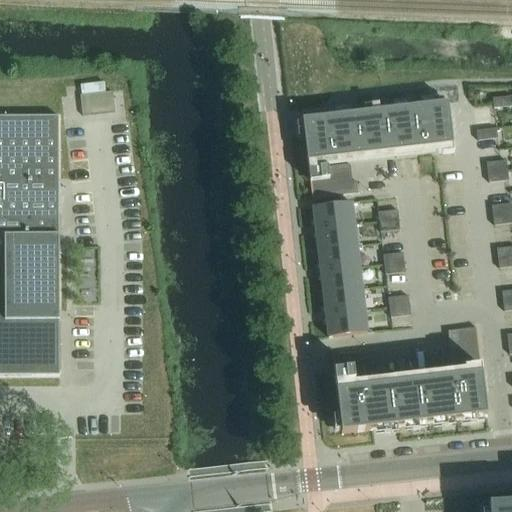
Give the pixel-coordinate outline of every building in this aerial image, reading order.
[(115,114),(112,93),(80,97),(82,117),(115,114)] [(511,98),(492,101),(493,110),(511,107),(511,102),(511,100),(511,98)] [(334,117),(302,121),(308,171),(310,184),(322,182),(320,170),(328,169),(327,161),(441,147),(442,156),(454,154),(448,104),(359,115),(334,117)] [(0,378),(58,378),(57,177),(57,120),(0,119),(0,378)] [(496,130),(476,133),(478,142),(498,140),(496,132),(496,130)] [(506,162),(486,165),(488,175),(507,172),(506,162)] [(350,166),(343,167),(344,180),(352,179),(350,166)] [(343,167),(335,168),(337,180),(344,180),(343,167)] [(335,168),(328,169),(329,181),(337,180),(335,168)] [(328,169),(320,170),(322,182),(329,181),(328,169)] [(507,172),(488,175),(489,185),(509,182),(507,172)] [(356,183),(348,184),(350,196),(357,195),(356,183)] [(348,184),(341,185),(342,197),(350,196),(348,184)] [(333,185),(326,186),(327,198),(335,198),(333,185)] [(341,185),(333,185),(335,198),(342,197),(341,185)] [(326,186),(318,187),(320,199),(327,198),(326,186)] [(318,187),(311,188),(312,200),(320,199),(318,187)] [(352,205),(313,209),(315,232),(354,227),(352,205)] [(511,210),(511,205),(492,208),(493,217),(511,215),(511,210)] [(398,212),(378,214),(379,224),(399,222),(398,212)] [(511,215),(493,217),(494,227),(511,225),(511,215)] [(399,222),(379,224),(380,234),(400,232),(399,222)] [(354,227),(315,232),(318,253),(357,248),(354,227)] [(357,248),(318,253),(321,274),(359,270),(357,248)] [(511,248),(497,251),(498,261),(511,258),(511,248)] [(403,255),(383,257),(384,267),(404,265),(403,255)] [(511,258),(498,261),(499,270),(511,268),(511,258)] [(404,265),(384,267),(385,277),(405,274),(404,265)] [(359,270),(321,274),(323,296),(362,291),(359,270)] [(362,291),(323,296),(326,317),(364,313),(362,291)] [(511,292),(502,293),(503,303),(511,302),(511,292)] [(408,298),(388,300),(389,310),(409,307),(408,298)] [(511,302),(503,303),(504,313),(511,312),(511,302)] [(409,307),(389,310),(391,319),(410,317),(409,307)] [(364,313),(326,317),(328,340),(367,335),(364,313)] [(476,329),(464,331),(465,339),(477,337),(476,329)] [(464,331),(460,332),(460,339),(461,347),(462,355),(463,363),(464,371),(469,370),(468,362),(467,355),(466,347),(465,339),(464,331)] [(460,332),(448,333),(449,341),(460,339),(460,332)] [(477,337),(465,339),(466,347),(478,345),(477,337)] [(460,339),(449,341),(450,349),(461,347),(460,339)] [(478,345),(466,347),(467,355),(479,353),(478,345)] [(461,347),(450,349),(450,356),(462,355),(461,347)] [(378,351),(370,352),(371,364),(379,363),(378,351)] [(370,352),(362,353),(364,365),(371,364),(370,352)] [(362,353),(355,354),(356,366),(364,365),(362,353)] [(479,353),(467,355),(468,362),(480,361),(479,353)] [(355,354),(347,355),(349,367),(356,366),(355,354)] [(347,355),(340,356),(341,368),(349,367),(347,355)] [(462,355),(450,356),(451,364),(463,363),(462,355)] [(333,356),(332,357),(333,369),(341,368),(340,356),(333,357),(333,356)] [(480,361),(468,362),(469,370),(481,369),(480,361)] [(463,363),(451,364),(452,373),(464,371),(463,363)] [(368,369),(361,370),(362,383),(369,382),(368,369)] [(375,369),(368,369),(369,382),(377,381),(375,369)] [(361,370),(353,371),(355,384),(362,383),(361,370)] [(353,371),(346,372),(347,385),(355,384),(353,371)] [(346,372),(334,373),(336,393),(341,436),(373,432),(405,428),(487,419),(482,377),(356,391),(355,384),(347,385),(346,372)]
